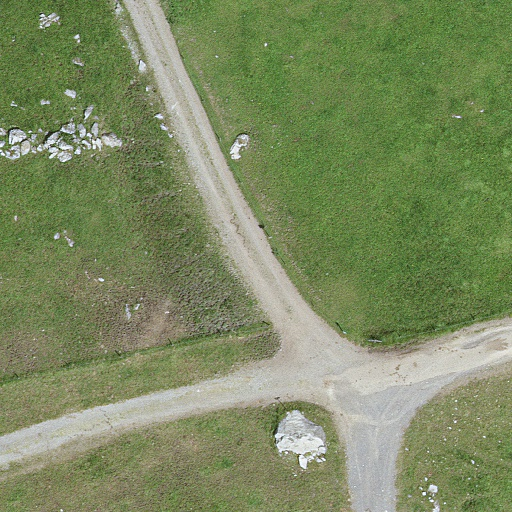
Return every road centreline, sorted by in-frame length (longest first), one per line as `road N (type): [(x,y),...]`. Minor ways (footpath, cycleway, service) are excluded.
road 1 (track): [(511,344),(360,382),(337,364),(271,371),(95,414),(0,448)]
road 2 (track): [(138,0),(299,349),(337,364)]
road 3 (track): [(360,382),(377,511)]
